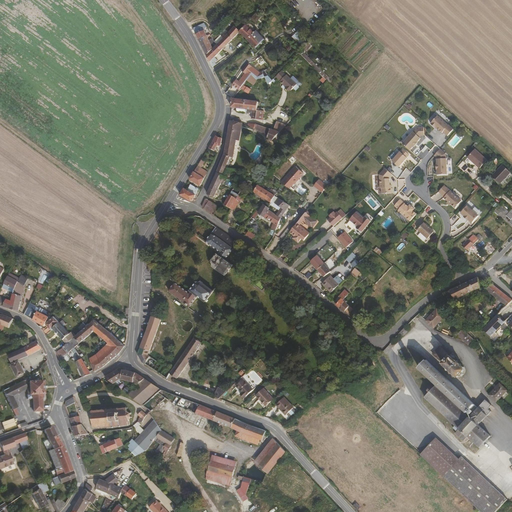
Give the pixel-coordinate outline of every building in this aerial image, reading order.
[(251,18),(255,22),(261,16),(257,12),(251,18)] [(266,45),(254,32),(252,35),(249,31),(252,28),(247,22),(238,32),(245,39),(249,45),(256,53),(256,54),(266,45)] [(220,51),(238,32),(233,27),(223,36),(222,35),(219,38),(218,36),(211,43),(214,45),(215,45),(220,51)] [(206,37),(202,29),(198,31),(199,33),(195,35),(198,40),(206,37)] [(220,51),(215,45),(214,45),(211,43),(210,40),(208,42),(206,37),(198,40),(209,63),(211,61),(220,51)] [(256,53),(249,45),(247,46),(251,50),(249,52),(252,56),(256,53)] [(290,92),(298,85),(288,74),(280,81),(290,92)] [(256,82),(249,77),(245,82),(251,87),(256,82)] [(271,82),(266,77),(259,81),(258,81),(261,85),(265,83),(267,86),(270,82),(271,82)] [(232,98),(235,95),(230,90),(227,92),(232,98)] [(244,111),(245,101),(231,100),(230,109),(244,111)] [(256,108),(257,103),(245,101),(244,111),(251,112),(256,112),(256,108)] [(261,122),(263,109),(256,108),(256,112),(251,112),(249,120),(261,122)] [(448,125),(437,115),(430,123),(431,123),(430,124),(434,128),(435,127),(437,129),(441,133),(443,131),(447,136),(453,129),(448,125)] [(279,132),(286,125),(275,122),(272,130),(279,132)] [(417,142),(420,138),(419,136),(421,135),(424,134),(423,125),(419,126),(413,132),(413,131),(402,143),(409,150),(413,146),(417,142)] [(232,158),(238,128),(228,127),(223,155),(230,157),(232,158)] [(272,141),(279,132),(272,130),(269,129),(265,137),(272,141)] [(217,150),(218,139),(215,137),(207,150),(215,153),(217,150)] [(446,174),(446,158),(445,158),(445,154),(440,149),(434,155),(436,158),(437,158),(437,164),(437,169),(436,169),(437,174),(446,174)] [(486,160),(473,150),(467,157),(479,168),(486,160)] [(397,167),(406,158),(405,157),(406,156),(404,154),(400,151),(399,152),(390,161),(397,167)] [(223,176),(230,157),(223,155),(216,173),(223,176)] [(466,167),(460,161),(456,166),(462,171),(466,167)] [(499,183),(509,171),(501,164),(490,176),(499,183)] [(295,184),(304,173),(296,166),(287,176),(295,184)] [(199,187),(206,173),(197,167),(188,181),(199,187)] [(390,192),(390,187),(389,187),(388,178),(387,178),(387,177),(390,173),(384,167),(378,174),(379,187),(380,188),(381,193),(390,192)] [(223,183),(226,178),(223,176),(216,173),(206,194),(213,198),(220,184),(222,185),(222,183),(223,183)] [(271,201),(274,196),(257,184),(254,192),(270,203),(271,201)] [(230,207),(235,198),(236,199),(242,188),(235,185),(224,203),(230,207)] [(345,191),(345,190),(344,189),(344,187),(343,186),(341,185),(339,185),(338,185),(337,186),(336,186),(335,187),(334,189),(334,190),(334,191),(335,193),(335,194),(336,195),(337,195),(339,196),(340,196),(342,195),(344,194),(345,191)] [(461,201),(444,185),(439,191),(444,196),(444,197),(447,201),(451,204),(455,208),(461,201)] [(192,200),(197,192),(189,187),(186,191),(183,189),(179,196),(189,202),(192,200)] [(289,206),(274,196),(271,201),(281,208),(277,215),(280,218),(281,218),(289,206)] [(212,212),(216,206),(205,200),(205,199),(201,207),(211,214),(212,212)] [(416,214),(412,210),(414,208),(409,204),(408,206),(400,199),(394,205),(398,209),(397,210),(409,221),(416,214)] [(271,211),(268,209),(269,208),(264,205),(259,213),(273,223),(270,229),(274,232),(280,218),(277,215),(271,211)] [(472,223),(478,216),(467,206),(460,213),(464,216),(463,217),(467,220),(468,220),(472,223)] [(511,214),(509,212),(504,208),(502,211),(509,216),(511,218),(508,220),(511,223),(511,214)] [(306,211),(289,233),(291,235),(293,237),(292,238),(291,239),(296,244),(300,240),(302,242),(307,236),(301,232),(303,230),(298,226),(301,222),(310,230),(316,222),(309,216),(310,215),(306,211)] [(333,226),(343,218),(336,211),(335,212),(334,211),(329,215),(330,217),(327,220),(333,226)] [(358,211),(350,220),(364,232),(372,222),(358,211)] [(216,228),(201,219),(196,218),(193,219),(213,232),(214,230),(216,228)] [(434,232),(423,222),(417,229),(427,239),(434,232)] [(240,243),(218,229),(216,232),(214,230),(213,232),(212,233),(214,234),(214,236),(226,245),(228,242),(236,248),(240,243)] [(346,231),(338,237),(347,248),(354,242),(346,231)] [(226,245),(214,236),(214,234),(212,233),(206,240),(199,235),(198,237),(220,252),(212,262),(212,268),(224,277),(233,266),(226,261),(236,248),(228,242),(226,245)] [(467,250),(478,239),(479,240),(482,237),(478,234),(475,237),(472,234),(461,244),(467,250)] [(490,258),(496,252),(488,244),(483,250),(490,258)] [(324,261),(318,253),(316,255),(322,263),(324,261)] [(326,267),(328,265),(324,261),(322,263),(316,255),(309,262),(316,269),(313,272),(315,273),(317,271),(322,276),(329,270),(326,267)] [(361,274),(353,267),(349,271),(358,277),(361,274)] [(16,290),(18,284),(20,281),(10,276),(8,279),(5,285),(16,290)] [(336,284),(328,276),(321,283),(329,291),(336,284)] [(456,298),(481,286),(478,276),(446,292),(449,296),(453,294),(456,298)] [(511,299),(511,298),(503,290),(491,282),(489,284),(490,286),(487,288),(507,305),(511,299)] [(198,298),(190,292),(189,293),(174,283),(168,292),(190,308),(198,298)] [(205,303),(213,292),(201,283),(196,284),(190,292),(198,298),(205,303)] [(22,304),(25,288),(18,284),(16,290),(13,303),(8,301),(5,309),(13,312),(20,314),(21,308),(22,304)] [(347,314),(352,309),(345,303),(342,300),(343,299),(349,294),(345,290),(338,297),(340,299),(335,304),(343,311),(347,314)] [(434,327),(445,316),(438,309),(427,320),(434,327)] [(48,318),(37,313),(34,320),(45,326),(47,320),(48,318)] [(492,336),(506,321),(499,314),(484,329),(492,336)] [(10,329),(15,320),(4,315),(0,323),(0,332),(1,333),(4,327),(10,329)] [(52,330),(60,322),(55,317),(48,325),(52,330)] [(145,365),(148,361),(147,359),(161,321),(152,317),(138,355),(143,363),(145,365)] [(73,349),(93,332),(104,340),(110,334),(106,330),(93,321),(91,323),(62,348),(63,349),(67,354),(73,349)] [(73,336),(60,322),(52,330),(53,330),(54,329),(66,342),(73,336)] [(202,344),(211,330),(204,325),(194,339),(202,344)] [(475,339),(463,328),(458,334),(469,344),(475,339)] [(118,341),(110,334),(104,340),(108,343),(112,347),(118,341)] [(177,379),(202,344),(194,339),(172,371),(170,374),(171,375),(177,379)] [(43,350),(44,349),(40,341),(27,348),(31,357),(38,352),(43,350)] [(119,353),(125,346),(118,341),(112,347),(119,353)] [(119,353),(112,347),(108,343),(104,348),(115,358),(119,353)] [(459,363),(458,360),(455,360),(441,346),(434,354),(448,367),(449,370),(451,370),(453,373),(456,373),(456,376),(459,376),(461,375),(463,376),(466,374),(464,371),(466,369),(466,367),(463,366),(462,363),(459,363)] [(20,362),(31,357),(27,348),(12,355),(16,363),(12,366),(18,378),(26,373),(20,362)] [(103,368),(115,358),(104,348),(97,356),(100,360),(92,365),(95,373),(103,368)] [(67,354),(63,349),(56,354),(60,361),(67,354)] [(86,367),(78,355),(74,358),(76,362),(80,370),(86,367)] [(100,360),(97,356),(91,360),(92,365),(100,360)] [(481,408),(427,360),(420,368),(473,416),(481,408)] [(91,375),(86,367),(80,370),(83,378),(91,375)] [(145,380),(136,373),(119,370),(105,378),(114,385),(116,384),(116,383),(120,380),(132,383),(138,386),(145,380)] [(254,389),(243,379),(235,388),(245,398),(254,389)] [(13,396),(27,389),(28,400),(34,400),(35,412),(43,411),(42,394),(44,394),(43,382),(27,383),(25,380),(20,383),(18,384),(4,392),(16,416),(20,414),(17,408),(19,407),(13,396)] [(141,405),(159,389),(145,380),(138,386),(132,391),(128,395),(141,405)] [(429,394),(436,387),(433,384),(426,392),(429,394)] [(499,402),(504,397),(506,399),(511,393),(503,384),(492,396),(499,402)] [(278,396),(268,385),(258,396),(268,405),(278,396)] [(481,424),(473,416),(472,417),(437,385),(436,387),(429,394),(428,395),(482,446),(492,436),(481,425),(481,424)] [(219,399),(228,391),(218,387),(214,397),(219,399)] [(268,432),(200,404),(161,390),(143,406),(151,411),(160,403),(165,399),(169,401),(176,407),(177,406),(217,422),(217,424),(217,425),(218,426),(219,427),(220,427),(221,426),(223,424),(238,431),(264,440),(265,439),(266,440),(269,436),(268,432)] [(482,446),(428,395),(427,397),(481,447),(482,446)] [(66,408),(76,403),(73,397),(66,401),(65,405),(66,408)] [(296,407),(286,397),(278,404),(287,415),(288,414),(295,408),(296,407)] [(481,424),(497,408),(488,400),(481,408),(473,416),(481,424)] [(129,426),(129,419),(130,417),(132,418),(133,417),(131,416),(130,414),(132,412),(131,411),(129,413),(127,411),(127,410),(127,409),(128,409),(128,407),(126,407),(126,406),(125,406),(125,407),(124,408),(124,406),(121,407),(122,408),(119,408),(119,407),(117,407),(117,408),(115,408),(115,407),(112,407),(112,409),(109,409),(109,408),(107,408),(107,409),(105,410),(105,408),(102,409),(102,410),(99,410),(99,409),(97,409),(97,410),(93,411),(93,409),(91,410),(91,411),(90,411),(90,413),(91,413),(93,426),(91,426),(92,428),(93,428),(93,430),(95,429),(95,428),(98,428),(98,429),(100,429),(100,427),(102,427),(102,429),(105,428),(104,427),(107,427),(107,428),(110,428),(110,427),(114,426),(114,427),(117,427),(117,426),(121,425),(121,427),(124,426),(124,425),(127,425),(127,426),(129,426)] [(297,412),(299,411),(299,410),(297,409),(296,409),(295,408),(288,414),(290,416),(289,416),(291,418),(293,416),(293,415),(296,412),(297,412)] [(143,422),(148,415),(142,411),(139,416),(141,418),(138,422),(143,422)] [(82,424),(79,416),(78,416),(77,414),(75,415),(75,417),(70,418),(73,426),(82,424)] [(13,419),(1,422),(4,430),(16,426),(13,419)] [(156,437),(161,430),(154,420),(134,442),(143,450),(147,448),(156,437)] [(88,433),(82,424),(73,426),(73,427),(72,428),(75,436),(88,433)] [(70,472),(62,451),(50,428),(42,432),(54,456),(59,470),(61,476),(70,472)] [(175,439),(161,430),(156,437),(167,445),(170,447),(175,439)] [(262,445),(264,440),(238,431),(237,435),(262,445)] [(0,463),(9,460),(6,451),(14,448),(13,446),(21,443),(22,450),(27,447),(23,436),(0,444),(0,452),(0,453),(1,453),(2,457),(0,457),(0,463)] [(107,452),(123,445),(120,438),(104,444),(107,452)] [(261,467),(280,444),(276,440),(275,439),(256,463),(261,467)] [(444,476),(460,459),(438,439),(422,456),(444,476)] [(134,442),(133,440),(126,447),(134,455),(143,450),(134,442)] [(270,474),(288,452),(280,444),(261,467),(270,474)] [(161,453),(164,449),(164,448),(160,445),(156,450),(161,453)] [(59,470),(54,456),(49,458),(54,472),(59,470)] [(239,463),(214,456),(212,462),(237,469),(239,463)] [(498,511),(509,500),(462,457),(460,459),(444,476),(481,511),(498,511)] [(0,470),(11,466),(9,460),(0,463),(0,470)] [(231,487),(237,469),(212,462),(211,461),(207,471),(209,471),(206,480),(231,487)] [(54,487),(72,480),(70,472),(61,476),(55,478),(51,480),(53,484),(54,487)] [(246,498),(253,482),(245,480),(246,478),(240,476),(238,481),(243,483),(241,490),(246,498)] [(114,487),(119,482),(115,477),(115,478),(107,484),(114,487)] [(43,488),(53,484),(51,480),(41,484),(43,488)] [(124,493),(114,487),(107,484),(102,482),(98,491),(110,495),(120,501),(123,495),(124,493)] [(249,501),(257,483),(253,482),(246,498),(249,501)] [(46,506),(38,493),(45,490),(43,488),(41,484),(34,487),(36,491),(30,495),(38,510),(46,506)] [(138,495),(127,488),(124,493),(123,495),(134,501),(138,495)] [(94,495),(86,490),(82,495),(90,501),(94,495)] [(83,511),(90,501),(82,495),(73,510),(71,511),(83,511)] [(163,511),(166,510),(157,500),(149,508),(153,511),(163,511)] [(57,511),(58,511),(63,506),(56,501),(53,504),(57,511)]
